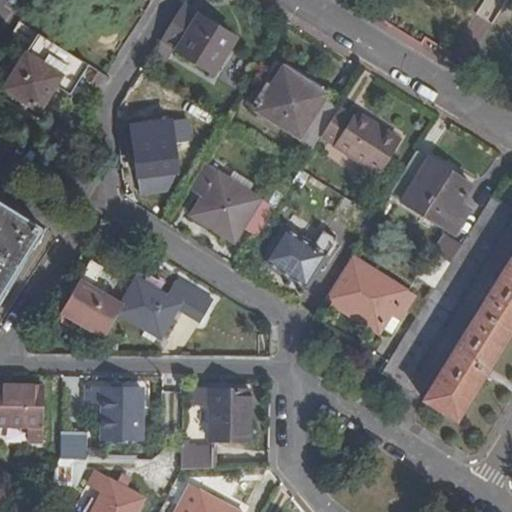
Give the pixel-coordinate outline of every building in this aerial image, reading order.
[(234,37),(182,5),(160,41),(162,42),(155,53),(166,59),(173,48),(212,73),(234,37)] [(88,64),(38,33),(4,88),(39,110),(55,85),(69,94),(88,64)] [(268,85),(261,81),(259,80),(244,104),(296,136),(324,92),(281,65),(271,79),(268,85)] [(103,89),(110,78),(106,75),(98,70),(91,81),(103,89)] [(265,75),(261,81),(268,85),(271,79),(265,75)] [(312,150),(320,137),(339,107),(325,98),(298,141),(312,150)] [(339,107),(320,137),(366,165),(357,179),(369,186),(399,139),(356,112),(354,116),(339,107)] [(187,133),(185,118),(130,126),(140,195),(168,192),(176,172),(177,172),(172,135),(187,133)] [(460,203),(471,185),(417,151),(390,194),(453,233),(469,208),(460,203)] [(205,192),(202,197),(191,215),(234,242),(243,226),(260,199),(247,191),(229,180),(208,167),(193,191),(198,194),(201,189),(205,192)] [(233,173),(229,180),(247,191),(251,184),(233,173)] [(462,244),(434,288),(388,362),(381,372),(404,386),(511,213),(511,210),(491,197),(462,244)] [(275,208),(260,199),(243,226),(258,235),(275,208)] [(0,292),(41,227),(0,202),(0,292)] [(365,234),(376,216),(363,208),(353,226),(365,234)] [(314,246),(284,227),(262,261),(305,288),(336,240),(323,232),(314,246)] [(434,288),(462,244),(443,232),(415,277),(434,288)] [(456,419),(511,328),(511,255),(423,398),(456,419)] [(118,314),(123,304),(92,286),(100,273),(95,270),(98,265),(90,260),(60,313),(104,339),(118,314)] [(414,296),(362,263),(336,306),(378,333),(382,327),(391,332),(414,296)] [(178,279),(176,283),(187,290),(190,285),(178,279)] [(187,290),(176,283),(168,297),(137,280),(123,304),(118,314),(160,338),(177,309),(200,322),(213,298),(190,285),(187,290)] [(43,442),(44,387),(0,385),(0,425),(29,426),(28,442),(43,442)] [(102,438),(141,439),(142,389),(87,388),(87,402),(102,402),(102,438)] [(209,404),(208,421),(208,440),(248,441),(249,390),(193,389),(193,404),(198,404),(209,404)] [(198,421),(208,421),(209,404),(198,404),(198,421)] [(60,458),(88,459),(88,432),(67,432),(64,432),(61,432),(60,458)] [(181,448),(181,469),(212,468),(212,448),(181,448)] [(88,459),(60,458),(53,472),(82,473),(88,459)] [(103,492),(91,511),(136,511),(144,498),(96,471),(89,484),(103,492)] [(190,486),(179,506),(189,511),(200,491),(190,486)] [(189,511),(179,506),(175,511),(237,511),(200,491),(189,511)] [(42,493),(31,511),(47,511),(54,499),(42,493)]
